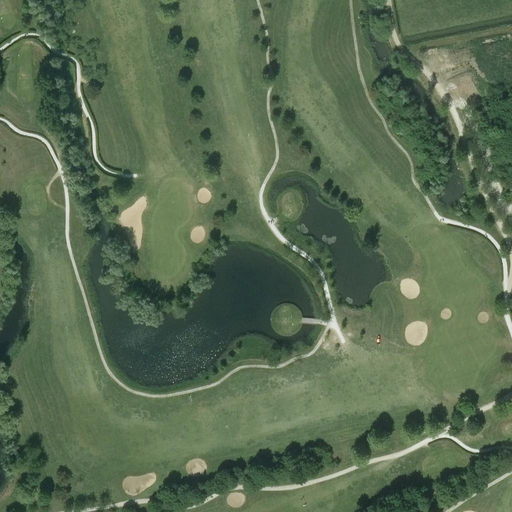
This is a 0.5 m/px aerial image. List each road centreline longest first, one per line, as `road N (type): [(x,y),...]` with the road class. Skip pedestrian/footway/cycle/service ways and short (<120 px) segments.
road 1 (track): [(511,393),(414,448),(326,478),(230,488),(184,507),(146,501),(69,511)]
road 2 (track): [(511,254),(449,103),(392,31),(388,0)]
